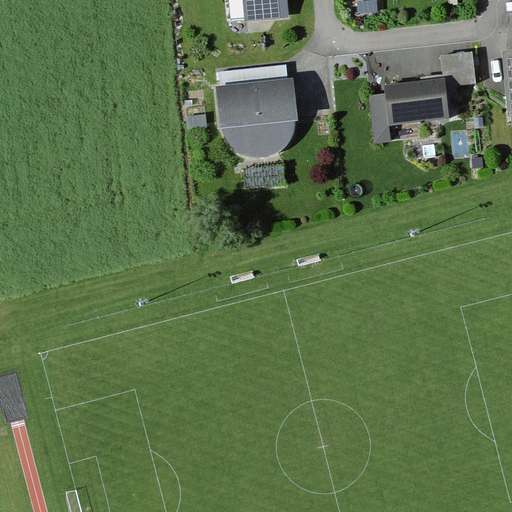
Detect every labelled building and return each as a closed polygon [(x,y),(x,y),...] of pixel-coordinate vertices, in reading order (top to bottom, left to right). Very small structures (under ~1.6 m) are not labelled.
[(284,0),(237,0),(238,19),(285,17),(284,0)] [(511,13),(503,14),(510,131),(511,130),(511,13)] [(439,56),(441,75),(442,90),(474,87),(471,53),(439,56)] [(441,75),(379,82),(384,126),(446,119),(442,90),(441,75)] [(288,78),(209,85),(213,131),(226,147),(247,158),(280,154),(289,138),(293,125),(288,78)]
